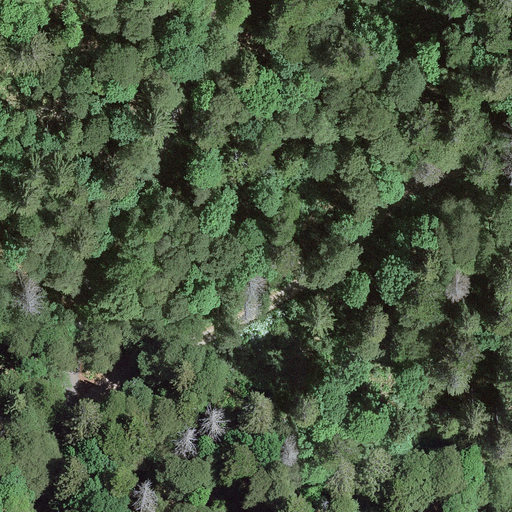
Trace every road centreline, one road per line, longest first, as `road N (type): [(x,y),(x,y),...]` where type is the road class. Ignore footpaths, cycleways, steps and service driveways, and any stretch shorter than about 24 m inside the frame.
road 1 (unclassified): [(42,511),(66,439),(86,286),(158,149),(212,0)]
road 2 (track): [(66,433),(133,378),(312,283),(437,174),(511,168)]
